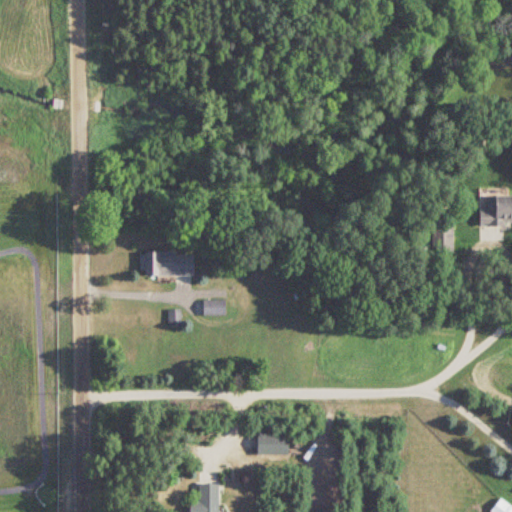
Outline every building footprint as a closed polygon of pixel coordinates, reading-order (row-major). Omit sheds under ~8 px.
[(480,209),(480,224),(511,224),(511,195),(488,195),(487,209),(480,209)] [(432,253),(453,253),(453,223),(432,223),(432,253)] [(142,253),(142,275),(194,275),(194,253),(142,253)] [(226,300),(204,300),(204,315),(226,315),(226,300)] [(258,455),(288,455),(288,432),(258,432),(258,455)] [(219,511),(219,484),(200,484),(200,501),(192,501),(192,511),(219,511)] [(490,511),(511,511),(511,506),(502,498),(490,511)]
